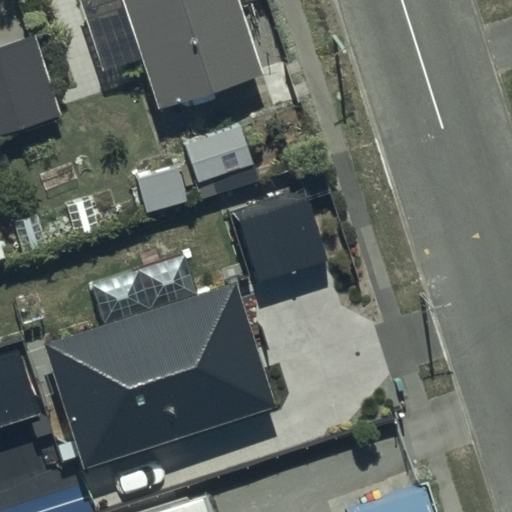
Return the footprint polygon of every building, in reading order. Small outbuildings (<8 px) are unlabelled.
[(229,0),(85,0),(75,4),(96,69),(132,57),(147,106),(253,71),(229,0)] [(0,129),(52,113),(28,35),(0,44),(0,129)] [(249,159),(237,126),(181,146),(193,179),(249,159)] [(239,218),(261,280),(327,257),(305,195),(239,218)] [(236,282),(44,346),(86,472),(278,408),(236,282)] [(0,355),(0,425),(40,412),(20,349),(0,355)] [(425,511),(417,485),(340,509),(341,511),(425,511)]
